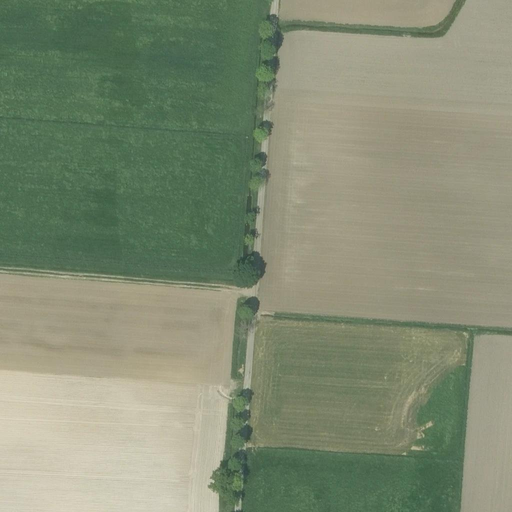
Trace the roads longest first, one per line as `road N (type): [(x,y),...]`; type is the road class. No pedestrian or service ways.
road 1 (unclassified): [(276,0),(238,511)]
road 2 (track): [(0,271),(254,291)]
